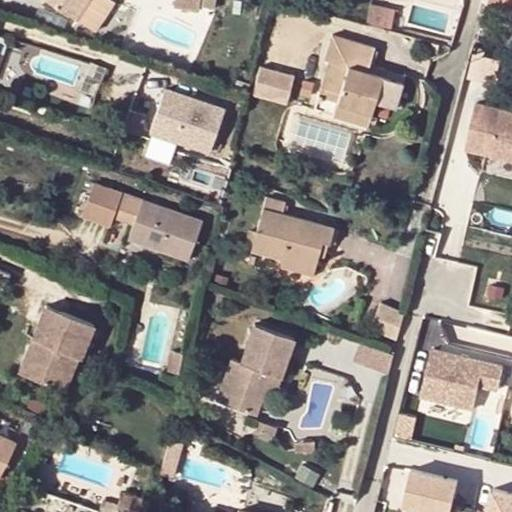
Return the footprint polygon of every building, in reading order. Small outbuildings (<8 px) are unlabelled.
[(46,0),(78,21),(91,0),(46,0)] [(91,0),(78,21),(85,26),(100,0),(91,0)] [(217,0),(176,0),(176,6),(200,10),(201,5),(216,8),(217,0)] [(338,97),(336,104),(373,115),(377,101),(397,107),(405,81),(384,75),(368,70),(369,63),(375,47),(332,34),(324,57),(327,58),(318,91),(338,97)] [(406,75),(369,63),(368,70),(384,75),(405,81),(406,75)] [(261,65),(254,96),(289,104),(296,72),(261,65)] [(225,110),(166,90),(143,155),(170,164),(176,144),(210,156),(225,110)] [(338,97),(318,91),(314,101),(335,108),(336,104),(338,97)] [(511,111),(477,103),(467,149),(511,160),(511,111)] [(373,115),(336,104),(335,108),(332,116),(369,128),(373,115)] [(81,219),(110,229),(114,219),(134,226),(129,240),(188,261),(202,221),(94,183),(81,219)] [(339,228),(281,212),(284,202),(265,197),(256,232),(251,251),(285,261),(317,268),(320,258),(324,242),(332,244),(334,245),(339,228)] [(251,251),(256,232),(248,230),(242,249),(251,251)] [(324,242),(320,258),(327,261),(332,244),(324,242)] [(317,268),(285,261),(283,268),(314,277),(317,268)] [(0,272),(0,283),(6,286),(10,276),(0,272)] [(370,332),(397,342),(404,315),(381,305),(370,332)] [(96,328),(46,308),(20,374),(66,392),(78,361),(82,363),(96,328)] [(295,337),(254,323),(239,361),(231,358),(215,400),(255,415),(265,389),(270,373),(280,377),(295,337)] [(361,342),(355,359),(389,369),(394,353),(361,342)] [(505,368),(433,351),(422,399),(475,411),(480,387),(500,390),(505,368)] [(270,373),(265,389),(276,392),(280,377),(270,373)] [(397,433),(412,437),(417,417),(403,413),(397,433)] [(0,479),(17,448),(10,443),(0,438),(0,479)] [(437,511),(453,511),(462,476),(414,465),(404,504),(437,511)] [(487,511),(511,511),(511,486),(494,483),(487,511)] [(129,511),(147,511),(150,501),(121,493),(118,509),(129,511)]
